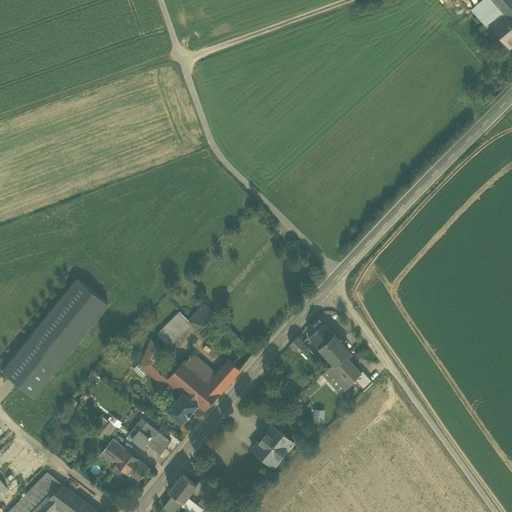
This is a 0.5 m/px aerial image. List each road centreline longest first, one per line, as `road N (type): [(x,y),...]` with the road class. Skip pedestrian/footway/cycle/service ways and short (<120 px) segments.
road 1 (track): [(160,0),(213,152),(336,277)]
road 2 (tertiary): [(138,511),(336,277)]
road 3 (unclassified): [(495,511),(345,306),(336,277)]
road 4 (tertiary): [(336,277),(511,95)]
road 5 (track): [(180,58),(353,0)]
